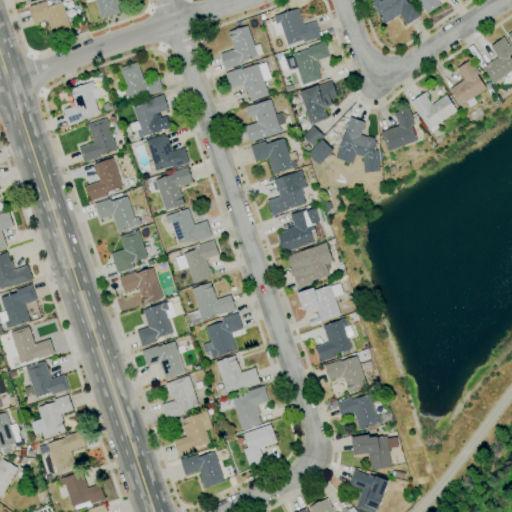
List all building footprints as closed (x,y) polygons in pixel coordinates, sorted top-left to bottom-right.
[(102,19),(95,0),(87,3),(85,0),(118,0),(119,3),(118,6),(120,13),(102,19)] [(407,25),(399,14),(385,24),(371,3),(376,0),(378,0),(380,2),(382,0),(406,0),(409,4),(412,2),(421,16),(407,25)] [(427,14),(424,9),(422,10),(416,2),(417,0),(436,0),(440,5),(427,14)] [(53,35),(47,19),(39,22),(39,24),(35,25),(29,7),(46,1),(48,7),(62,2),(71,28),(53,35)] [(288,46),(283,33),(275,36),(272,26),(271,22),(275,21),(273,16),(274,16),(297,8),(303,25),(315,21),(320,37),(304,43),(303,40),(288,46)] [(80,32),(78,26),(87,23),(89,29),(80,32)] [(225,69),(220,54),(234,49),(231,41),(229,32),(238,28),(248,25),(254,45),(259,44),(263,54),(241,62),(242,63),(225,69)] [(511,70),(494,84),(484,70),(485,69),(483,67),(490,62),(491,62),(498,57),(490,46),(503,37),(511,50),(511,52),(509,55),(511,59),(511,70)] [(304,86),(304,84),(302,85),(297,68),(292,70),(288,57),(293,56),(292,54),(308,49),(308,47),(324,42),(329,57),(317,60),(320,70),(318,70),(321,79),(310,82),(311,84),(304,86)] [(463,109),(456,97),(455,97),(450,89),(464,80),(457,68),(471,60),(480,74),(478,75),(479,77),(483,75),(487,81),(484,83),(485,85),(490,82),(496,92),(491,95),(487,89),(473,97),(476,101),(463,109)] [(120,102),(119,99),(119,100),(116,93),(117,93),(116,90),(125,87),(118,69),(138,62),(144,80),(158,75),(163,90),(158,92),(157,92),(146,96),(145,94),(129,99),(120,102)] [(252,100),(251,98),(250,99),(247,92),(246,92),(243,83),(230,87),(225,73),(241,67),(242,70),(257,64),(258,65),(266,62),(271,78),(263,81),(268,94),(252,100)] [(108,82),(105,75),(111,73),(113,80),(108,82)] [(312,124),(307,110),(302,112),(299,103),(304,102),(300,92),(319,85),(319,86),(333,81),(339,98),(332,101),(334,106),(327,108),(330,117),(312,124)] [(69,125),(64,110),(76,106),(73,100),(74,100),(71,89),(93,82),(93,84),(95,83),(96,86),(94,87),(95,88),(100,86),(104,96),(94,99),(99,113),(82,118),(82,121),(69,125)] [(430,130),(411,102),(427,91),(429,94),(427,95),(433,104),(447,95),(458,111),(430,130)] [(139,139),(137,131),(133,132),(130,125),(138,122),(133,107),(146,102),(146,103),(150,102),(149,99),(163,94),(169,110),(156,114),(159,121),(157,121),(161,130),(145,136),(145,137),(139,139)] [(250,142),(244,125),(248,123),(248,125),(258,122),(252,106),(270,99),(276,115),(282,112),(286,123),(279,126),(281,131),(250,142)] [(388,151),(382,132),(399,126),(394,113),(409,108),(415,123),(412,124),(418,140),(388,151)] [(365,173),(363,157),(356,154),(353,164),(336,157),(350,117),(365,122),(361,135),(368,137),(368,135),(377,139),(373,148),(376,149),(376,150),(378,150),(381,170),(365,173)] [(84,163),(84,162),(85,161),(86,159),(85,157),(85,155),(83,151),(82,150),(80,149),(79,148),(94,143),(88,125),(107,119),(117,150),(100,155),(101,157),(84,163)] [(313,147),(303,137),(313,126),(323,136),(313,147)] [(157,171),(156,169),(151,170),(148,162),(149,162),(144,147),(145,146),(144,143),(146,142),(146,140),(164,135),(164,136),(166,136),(172,151),(184,147),(189,163),(172,168),(172,166),(157,171)] [(273,175),(267,158),(256,162),(250,146),(251,146),(266,141),(267,144),(284,138),(289,154),(296,152),(301,165),(273,175)] [(319,165),(308,154),(322,139),(334,150),(319,165)] [(92,200),(87,186),(100,181),(97,172),(96,172),(93,164),(102,161),(101,159),(111,156),(112,158),(113,158),(122,186),(106,191),(107,194),(92,200)] [(178,206),(165,211),(164,207),(158,190),(146,194),(143,185),(155,181),(155,180),(172,175),(171,173),(187,167),(192,183),(181,187),(180,184),(178,185),(184,204),(178,206)] [(273,215),(267,200),(280,196),(275,180),(301,171),(306,185),(301,187),(304,196),(303,197),(305,204),(273,215)] [(126,185),(124,179),(130,177),(132,183),(126,185)] [(131,207),(134,218),(138,217),(141,225),(117,233),(112,216),(99,220),(95,208),(94,204),(110,199),(111,201),(127,196),(131,207)] [(333,209),(327,211),(323,201),(327,200),(328,202),(330,201),(333,209)] [(285,252),(283,246),(282,246),(278,233),(287,230),(287,229),(294,226),(290,215),(306,209),(306,211),(315,208),(320,222),(315,224),(316,225),(314,226),(318,238),(314,239),(315,242),(311,243),(310,241),(309,242),(310,244),(285,252)] [(179,244),(171,222),(168,223),(165,216),(188,209),(194,225),(206,221),(211,236),(195,241),(194,239),(179,244)] [(0,214),(9,211),(14,227),(1,231),(7,248),(0,250),(0,214)] [(154,223),(153,217),(160,215),(162,221),(154,223)] [(117,273),(111,254),(123,249),(119,237),(138,231),(147,257),(133,262),(135,268),(117,273)] [(194,283),(188,267),(179,271),(175,258),(184,255),(183,254),(200,248),(199,245),(214,240),(219,254),(206,259),(209,270),(211,269),(213,275),(212,275),(212,276),(194,283)] [(298,289),(294,276),(292,277),(290,270),(292,269),(288,256),(316,247),(315,246),(327,242),(333,262),(326,264),(329,276),(312,281),(313,284),(298,289)] [(0,255),(7,253),(10,262),(12,261),(15,270),(27,265),(32,280),(17,286),(16,284),(0,289),(0,255)] [(144,304),(144,302),(141,296),(138,288),(124,293),(119,277),(136,272),(136,274),(153,268),(163,298),(144,304)] [(193,325),(188,314),(199,310),(192,289),(210,282),(211,286),(217,300),(230,295),(236,309),(226,313),(226,314),(220,317),(218,313),(201,319),(202,322),(193,325)] [(321,322),(316,306),(304,310),(298,293),(315,288),(315,290),(331,285),(331,286),(340,284),(343,294),(335,297),(341,315),(321,322)] [(7,329),(5,322),(9,321),(1,298),(17,293),(16,291),(28,287),(28,286),(32,285),(37,300),(24,304),(30,322),(7,329)] [(166,297),(166,296),(163,288),(170,286),(173,295),(166,297)] [(142,347),(136,331),(149,327),(143,310),(167,302),(167,303),(171,302),(176,316),(168,319),(173,333),(155,339),(156,342),(142,347)] [(213,359),(210,352),(206,353),(203,345),(211,342),(206,328),(223,321),(222,319),(237,313),(243,329),(230,334),(236,350),(213,359)] [(321,362),(316,347),(329,343),(328,342),(323,325),(346,318),(349,326),(345,327),(351,325),(354,335),(348,337),(352,348),(335,354),(336,356),(325,360),(325,361),(321,362)] [(21,364),(10,333),(29,326),(35,344),(49,339),(55,354),(38,359),(38,358),(21,364)] [(166,379),(162,369),(159,362),(147,366),(141,351),(158,346),(158,347),(174,342),(185,372),(166,379)] [(216,362),(234,356),(235,359),(236,358),(238,363),(237,363),(241,373),(254,368),(259,383),(243,388),(242,387),(226,392),(216,362)] [(349,392),(347,384),(344,375),(330,380),(324,365),(340,360),(341,362),(357,356),(368,387),(351,393),(351,391),(349,392)] [(30,400),(28,397),(22,381),(29,378),(26,369),(45,362),(51,379),(64,375),(69,390),(66,391),(43,399),(43,396),(36,399),(36,398),(30,400)] [(166,420),(161,405),(174,401),(173,398),(171,398),(166,384),(188,376),(199,405),(183,411),(184,414),(166,420)] [(242,430),(232,399),(248,394),(247,392),(263,386),(268,401),(257,405),(260,416),(258,417),(260,423),(255,425),(255,427),(251,428),(250,427),(242,430)] [(20,402),(18,396),(24,394),(26,400),(20,402)] [(359,431),(354,414),(341,418),(336,402),(351,397),(352,400),(369,394),(376,417),(380,415),(392,411),(395,421),(383,425),(383,423),(359,431)] [(44,439),(42,432),(36,434),(32,423),(42,420),(38,408),(47,405),(46,403),(50,402),(51,404),(55,402),(54,400),(66,396),(66,395),(68,395),(73,410),(61,414),(63,421),(62,421),(66,431),(44,439)] [(179,456),(173,441),(186,437),(184,430),(185,430),(182,422),(183,422),(182,420),(198,414),(203,412),(204,413),(207,412),(212,428),(206,430),(210,442),(193,448),(194,451),(179,456)] [(4,457),(1,448),(0,448),(0,414),(6,413),(13,433),(18,432),(21,441),(10,445),(13,454),(4,457)] [(248,467),(243,449),(248,448),(243,434),(270,425),(276,443),(259,448),(264,462),(248,467)] [(58,475),(52,457),(42,460),(38,448),(48,445),(48,444),(64,439),(64,437),(81,431),(86,447),(71,452),(77,469),(58,475)] [(372,470),(371,461),(369,461),(368,453),(354,455),(351,437),(370,435),(370,437),(378,436),(378,437),(387,436),(391,467),(372,470)] [(205,488),(199,471),(185,475),(180,460),(197,455),(198,457),(214,452),(224,482),(205,488)] [(1,497),(0,496),(0,460),(1,459),(18,468),(1,497)] [(358,511),(357,511),(358,509),(355,507),(362,490),(348,484),(354,470),(369,476),(369,474),(377,477),(377,476),(389,481),(383,496),(384,496),(378,510),(376,510),(375,511),(358,511)] [(404,480),(395,477),(392,476),(393,471),(396,472),(396,471),(405,473),(404,480)] [(74,510),(70,500),(62,503),(57,488),(61,486),(59,479),(65,477),(65,478),(82,472),(88,488),(100,484),(105,500),(74,510)] [(311,511),(309,507),(327,498),(334,511),(339,511),(347,508),(347,510),(353,507),(356,511),(311,511)]
